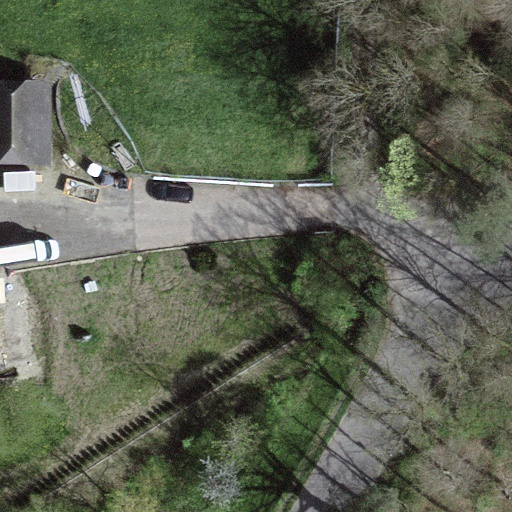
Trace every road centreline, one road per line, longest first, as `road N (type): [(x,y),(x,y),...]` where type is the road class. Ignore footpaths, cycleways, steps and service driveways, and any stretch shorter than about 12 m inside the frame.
road 1 (track): [(0,225),(378,217),(467,292)]
road 2 (tertiary): [(313,511),(416,352),(467,292),(511,257)]
road 3 (track): [(366,0),(378,217)]
